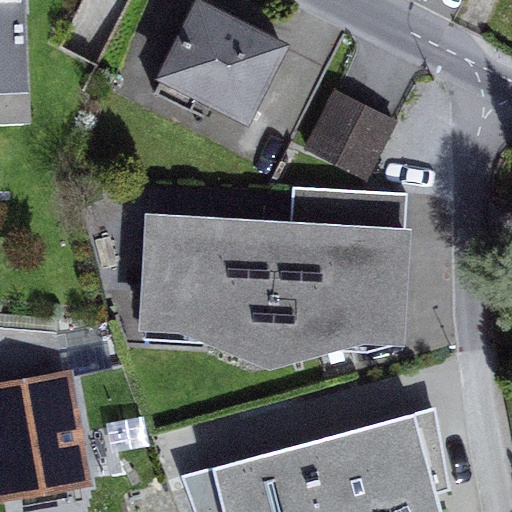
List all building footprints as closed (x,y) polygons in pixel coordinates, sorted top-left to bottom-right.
[(0,0),(0,75),(23,75),(21,0),(0,0)] [(247,119),(283,47),(199,6),(163,77),(199,95),(247,119)] [(0,124),(31,124),(29,75),(23,75),(0,75),(0,124)] [(163,77),(155,94),(191,112),(199,95),(163,77)] [(367,177),(394,124),(335,94),(308,147),(367,177)] [(376,217),(377,193),(293,188),(292,212),(376,217)] [(291,228),(405,234),(408,194),(377,193),(376,217),(292,212),(291,228)] [(400,329),(405,234),(291,228),(151,219),(146,304),(180,306),(179,327),(209,340),(269,367),(337,347),(400,329)] [(209,340),(179,327),(180,306),(146,304),(144,340),(208,344),(209,340)] [(363,356),(400,344),(400,329),(337,347),(336,352),(363,356)] [(56,335),(0,330),(0,478),(3,495),(83,481),(56,335)] [(419,427),(438,422),(436,408),(415,414),(419,427)] [(419,427),(415,414),(346,433),(264,455),(183,477),(195,511),(441,511),(437,495),(451,491),(438,422),(419,427)]
